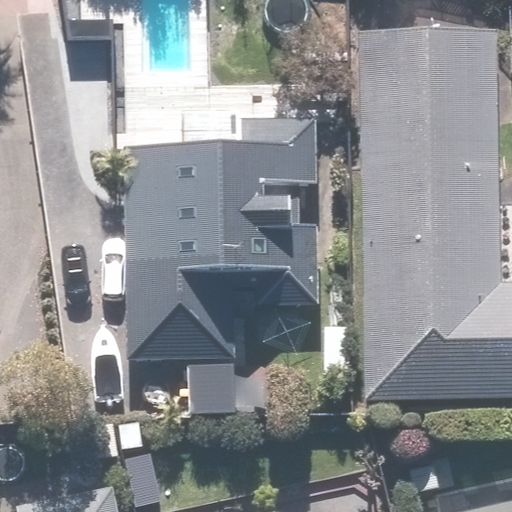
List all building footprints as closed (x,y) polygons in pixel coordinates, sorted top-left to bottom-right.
[(511,283),(503,284),(503,31),(366,31),(366,401),(511,400),(511,283)] [(318,239),(273,238),(273,229),(302,229),(303,196),(271,195),(272,187),(319,188),(321,119),(204,116),(203,141),(131,139),(129,208),(163,209),(163,230),(134,229),(130,353),(239,357),(241,270),(317,273),(318,239)] [(242,365),(193,365),(192,420),(241,421),(242,365)] [(382,511),(376,479),(222,511),(382,511)] [(123,511),(118,490),(17,511),(123,511)] [(511,511),(511,500),(466,511),(511,511)]
